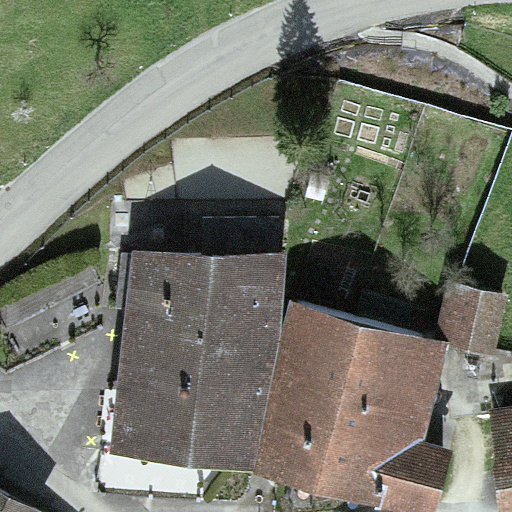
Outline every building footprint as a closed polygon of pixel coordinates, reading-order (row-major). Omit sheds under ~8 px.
[(265,268),(123,253),(103,444),(245,459),(265,268)] [(504,298),(455,287),(443,337),(492,349),(504,298)] [(447,345),(290,302),(246,464),(422,511),(433,511),(450,452),(419,443),(447,345)] [(511,408),(490,411),(498,503),(511,501),(511,408)] [(18,511),(0,502),(0,511),(18,511)]
